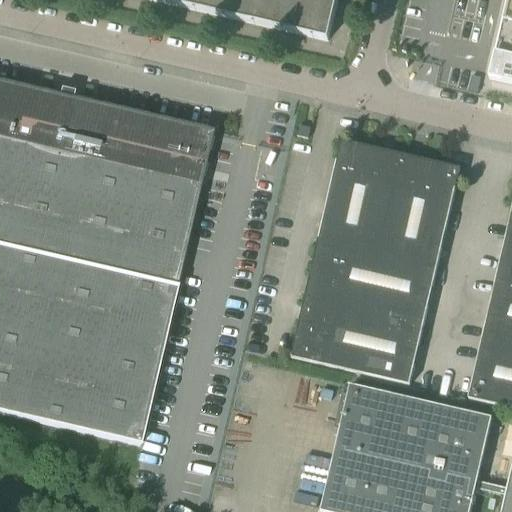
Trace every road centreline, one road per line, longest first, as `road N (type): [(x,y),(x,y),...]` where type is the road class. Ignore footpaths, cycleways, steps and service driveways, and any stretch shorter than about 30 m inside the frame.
road 1 (unclassified): [(361,97),(0,14)]
road 2 (unknown): [(361,97),(325,143),(272,330)]
road 3 (unknown): [(442,338),(506,130)]
road 4 (unclassified): [(511,131),(361,97)]
